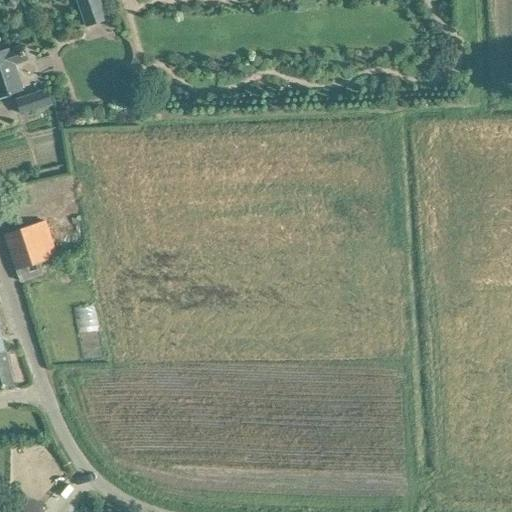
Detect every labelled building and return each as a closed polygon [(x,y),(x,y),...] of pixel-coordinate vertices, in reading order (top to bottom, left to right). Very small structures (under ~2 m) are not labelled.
[(100,0),(76,0),(86,27),(107,19),(100,0)] [(46,40),(30,45),(38,68),(54,63),(46,40)] [(9,50),(2,52),(0,52),(0,96),(7,95),(7,96),(12,95),(11,93),(22,90),(14,64),(27,60),(22,46),(9,50)] [(53,103),(49,90),(17,100),(21,113),(53,103)] [(45,222),(24,228),(5,235),(20,282),(43,275),(39,262),(56,256),(45,222)] [(0,388),(13,385),(0,329),(0,388)] [(10,493),(4,511),(3,511),(43,511),(45,504),(10,493)]
